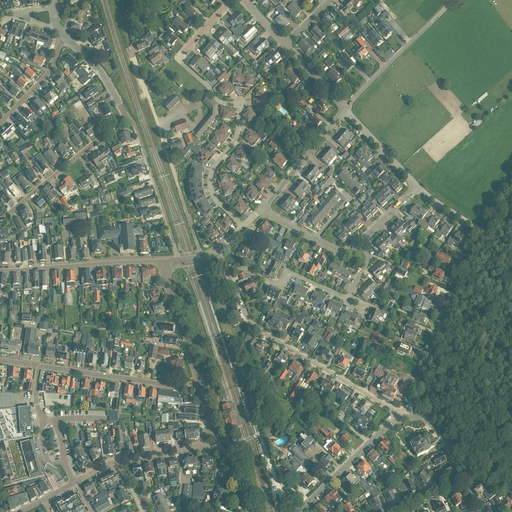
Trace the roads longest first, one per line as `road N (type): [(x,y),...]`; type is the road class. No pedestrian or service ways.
road 1 (residential): [(398,419),(245,318),(227,271)]
road 2 (residential): [(203,257),(133,55)]
road 3 (residential): [(0,360),(200,389)]
road 4 (residential): [(169,266),(163,260),(0,270)]
road 5 (residential): [(0,220),(125,116)]
road 6 (residential): [(125,116),(135,125),(178,262)]
road 7 (unclassified): [(345,108),(454,0)]
road 8 (residential): [(243,226),(212,193),(215,164),(239,133),(238,103)]
road 9 (unclassified): [(297,510),(398,419)]
road 10 (residential): [(347,298),(295,274),(271,283),(242,267),(227,271)]
road 11 (unclassified): [(262,209),(345,108)]
road 12 (unclassified): [(200,389),(168,288),(169,266)]
